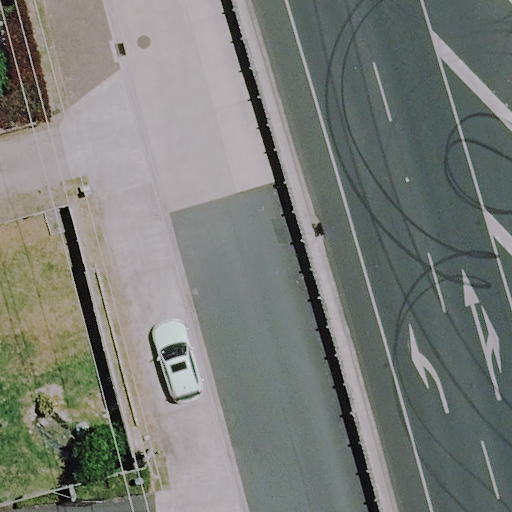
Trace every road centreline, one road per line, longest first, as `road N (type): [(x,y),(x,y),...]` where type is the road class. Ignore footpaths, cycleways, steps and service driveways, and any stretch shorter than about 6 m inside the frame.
road 1 (primary): [(500,511),(359,0)]
road 2 (residential): [(306,511),(208,154)]
road 3 (residential): [(208,154),(164,0)]
